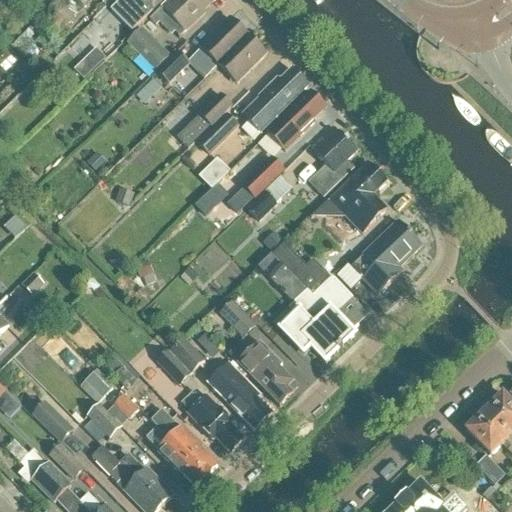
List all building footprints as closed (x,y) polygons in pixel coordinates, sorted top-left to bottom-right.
[(41,17),(57,2),(54,0),(30,0),(27,3),(41,17)] [(132,37),(169,0),(125,0),(110,15),(111,16),(112,15),(126,30),(131,36),(132,37)] [(205,16),(220,1),(218,0),(176,0),(150,26),(157,32),(160,29),(170,39),(173,35),(181,43),(206,18),(205,16)] [(69,8),(40,35),(49,45),(78,18),(69,8)] [(220,71),(249,42),(230,24),(201,53),(220,71)] [(109,52),(87,32),(65,56),(88,76),(109,52)] [(128,49),(156,77),(172,62),(144,34),(128,49)] [(267,60),(249,42),(220,71),(238,89),(267,60)] [(190,70),(178,58),(158,78),(170,89),(190,70)] [(262,137),(308,92),(293,76),(282,87),(279,84),(261,102),(266,108),(249,125),(262,137)] [(162,91),(153,83),(145,91),(154,99),(162,91)] [(315,129),(316,125),(326,114),(320,108),(320,105),(316,101),(313,101),(311,98),(284,124),(286,126),(271,140),(282,151),(296,138),(301,142),(315,129)] [(233,112),(221,100),(202,120),(213,131),(233,112)] [(227,119),(198,148),(209,161),(239,131),(227,119)] [(190,154),(213,131),(202,120),(179,143),(190,154)] [(317,159),(327,171),(308,188),(323,203),(354,174),(347,166),(357,156),(339,138),(317,159)] [(222,159),(203,178),(216,191),(235,173),(222,159)] [(285,175),(271,161),(241,190),(256,204),(264,196),(285,175)] [(387,216),(373,202),(387,188),(368,168),(311,224),(312,225),(314,222),(346,223),(362,240),(387,216)] [(130,211),(134,198),(120,194),(116,207),(130,211)] [(278,210),(264,196),(256,204),(246,214),(260,228),(278,210)] [(394,278),(422,252),(399,227),(352,272),(379,301),(398,282),(394,278)] [(279,240),(268,251),(274,257),(285,246),(279,240)] [(285,247),(273,259),(295,282),(307,270),(285,247)] [(12,272),(20,264),(10,254),(2,263),(12,272)] [(120,276),(130,266),(120,255),(109,266),(120,276)] [(140,283),(154,278),(148,264),(134,269),(140,283)] [(193,286),(199,280),(190,270),(184,276),(193,286)] [(33,301),(45,289),(33,277),(21,289),(33,301)] [(94,295),(100,289),(88,278),(78,288),(85,295),(94,295)] [(294,321),(280,334),(304,359),(311,352),(326,368),(338,356),(338,357),(343,353),(342,352),(354,341),(354,342),(355,341),(355,340),(335,320),(339,316),(338,314),(350,303),(351,304),(352,303),(334,283),(313,303),(306,296),(288,314),(294,321)] [(257,332),(233,307),(221,319),(245,344),(257,332)] [(0,339),(9,330),(0,321),(0,339)] [(63,321),(56,327),(63,334),(69,328),(63,321)] [(201,345),(218,358),(224,350),(207,337),(201,345)] [(184,343),(172,354),(170,357),(192,379),(194,378),(206,366),(184,343)] [(295,387),(281,372),(283,370),(261,346),(239,368),(248,378),(279,411),(293,398),(289,393),(295,387)] [(191,380),(168,356),(157,368),(180,391),(191,380)] [(217,387),(212,391),(223,401),(224,401),(254,434),(270,418),(256,403),(259,400),(246,387),(246,386),(243,383),(248,378),(239,368),(235,364),(230,369),(219,379),(222,382),(217,387)] [(116,389),(99,371),(81,389),(99,407),(116,389)] [(127,395),(137,385),(123,371),(113,381),(127,395)] [(139,414),(124,400),(115,409),(129,423),(139,414)] [(189,418),(187,419),(214,446),(216,444),(231,459),(245,445),(231,430),(234,427),(220,413),(219,414),(207,400),(203,404),(189,418)] [(511,410),(503,401),(484,419),(511,447),(511,410)] [(123,431),(100,408),(89,419),(111,441),(123,431)] [(43,410),(31,422),(39,429),(59,450),(60,448),(71,437),(51,417),(43,410)] [(199,450),(182,432),(180,433),(163,416),(152,426),(158,432),(206,482),(217,471),(201,455),(199,450)] [(511,447),(484,419),(466,438),(490,462),(502,451),(511,461),(511,447)] [(206,482),(158,432),(147,442),(158,454),(156,456),(174,474),(178,476),(195,493),(206,482)] [(59,450),(49,460),(76,485),(87,474),(60,448),(59,450)] [(160,511),(161,511),(120,468),(104,450),(93,460),(117,487),(120,484),(128,492),(124,495),(140,511),(160,511)] [(173,500),(148,474),(145,477),(129,460),(120,468),(161,511),(173,500)] [(494,491),(506,480),(486,460),(475,471),(494,491)] [(83,511),(79,508),(66,494),(69,490),(47,468),(29,485),(53,508),(55,506),(60,511),(83,511)] [(441,511),(443,510),(421,486),(394,511),(441,511)] [(106,511),(105,511),(103,511),(100,511),(88,499),(79,508),(83,511),(106,511)]
